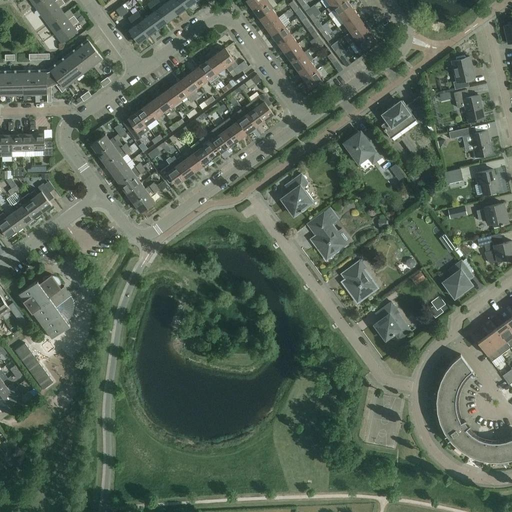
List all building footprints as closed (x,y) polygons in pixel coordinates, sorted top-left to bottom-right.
[(56,0),(55,1),(53,0),(43,0),(35,7),(42,16),(63,0),(62,0),(56,0)] [(63,0),(42,16),(48,25),(64,14),(60,8),(69,0),(63,0),(63,1),(63,0)] [(124,0),(114,7),(118,14),(129,8),(124,0)] [(159,0),(153,0),(153,1),(168,22),(178,15),(168,2),(162,6),(159,2),(160,1),(159,0)] [(170,0),(168,2),(178,15),(187,8),(181,0),(170,0)] [(253,9),(266,0),(265,0),(246,0),(253,9)] [(266,0),(253,9),(259,18),(272,9),(266,0)] [(346,0),(338,0),(331,6),(327,9),(330,12),(334,9),(337,14),(350,5),(346,0)] [(151,8),(154,12),(149,16),(158,29),(168,22),(153,1),(148,4),(151,8)] [(350,5),(337,14),(344,23),(357,14),(350,5)] [(272,9),(259,18),(266,27),(278,17),(272,9)] [(64,14),(48,25),(55,34),(76,19),(81,15),(78,11),(73,14),(74,16),(68,20),(64,14)] [(138,11),(133,15),(149,36),(158,29),(149,16),(143,20),(140,16),(141,15),(138,11)] [(363,22),(357,14),(344,23),(350,32),(363,22)] [(132,22),(135,26),(129,30),(139,43),(149,36),(133,15),(128,18),(131,22),(132,22)] [(278,17),(266,27),(272,35),(285,26),(278,17)] [(316,17),(312,20),(318,28),(322,25),(316,17)] [(76,19),(55,34),(62,44),(78,32),(73,26),(78,22),(76,19)] [(363,22),(350,32),(357,41),(370,31),(367,28),(369,27),(365,21),(363,22)] [(432,21),(431,28),(439,30),(441,23),(432,21)] [(309,22),(305,25),(311,34),(315,31),(312,26),(309,22)] [(322,25),(318,28),(322,34),(324,37),(329,34),(322,25)] [(291,35),(285,26),(272,35),(278,44),(291,35)] [(370,31),(357,41),(353,43),(359,53),(363,50),(376,40),(370,31)] [(291,35),(278,44),(285,53),(298,44),(291,35)] [(0,95),(48,94),(48,91),(48,87),(52,85),(55,83),(59,82),(63,85),(65,88),(102,58),(89,41),(51,71),(51,72),(47,73),(47,72),(0,73),(0,95)] [(338,41),(331,46),(337,55),(341,52),(344,50),(338,41)] [(298,44),(285,53),(291,62),(304,52),(298,44)] [(225,47),(216,54),(226,67),(229,72),(234,69),(230,64),(235,60),(225,47)] [(307,50),(304,52),(291,62),(298,70),(310,61),(313,59),(307,50)] [(226,67),(216,54),(207,61),(217,74),(226,67)] [(455,76),(456,81),(453,82),(455,89),(469,86),(468,79),(473,78),(471,70),(473,69),(470,57),(465,58),(465,55),(456,57),(458,67),(453,69),(454,76),(455,76)] [(217,74),(207,61),(198,67),(208,80),(211,84),(220,78),(217,74)] [(317,70),(310,61),(298,70),(304,79),(317,70)] [(208,80),(198,67),(190,73),(199,86),(208,80)] [(317,70),(304,79),(311,88),(324,79),(317,70)] [(237,83),(241,80),(247,77),(242,71),(233,78),(237,83)] [(199,86),(190,73),(181,80),(195,99),(199,96),(195,90),(199,86)] [(195,99),(181,80),(172,86),(182,99),(186,96),(191,103),(195,99)] [(182,99),(172,86),(163,93),(173,106),(182,99)] [(457,107),(465,106),(469,121),(484,118),(479,95),(469,97),(467,89),(454,92),(457,107)] [(163,93),(154,99),(164,112),(169,108),(172,112),(175,109),(173,106),(163,93)] [(274,114),(268,106),(271,103),(264,94),(262,94),(251,102),(265,121),(274,114)] [(425,118),(425,119),(420,96),(419,96),(407,105),(403,100),(381,116),(386,122),(381,125),(391,139),(400,131),(398,128),(414,116),(419,123),(425,118)] [(154,99),(146,106),(155,119),(164,112),(154,99)] [(265,121),(251,102),(242,109),(256,127),(265,121)] [(146,106),(137,112),(147,125),(155,119),(146,106)] [(242,109),(233,115),(238,121),(247,134),(256,127),(242,109)] [(147,125),(137,112),(128,119),(134,127),(129,131),(137,141),(142,137),(141,136),(150,129),(147,125)] [(233,115),(225,121),(238,140),(247,134),(238,121),(233,115)] [(238,140),(225,121),(216,128),(220,133),(230,146),(238,140)] [(449,132),(451,139),(465,135),(464,128),(449,132)] [(492,153),(487,130),(471,134),(474,151),(472,151),(474,159),(482,157),(482,155),(492,153)] [(387,152),(371,131),(364,136),(361,131),(344,143),(353,154),(351,156),(357,163),(358,162),(359,162),(368,156),(373,162),(387,152)] [(230,146),(220,133),(211,140),(221,153),(230,146)] [(12,156),(12,150),(12,134),(1,135),(1,151),(1,157),(12,156)] [(23,150),(22,134),(12,134),(12,150),(23,150)] [(34,150),(33,134),(22,134),(23,150),(34,150)] [(44,134),(33,134),(34,150),(44,149),(45,156),(53,155),(52,138),(44,138),(44,134)] [(98,155),(113,144),(121,138),(118,134),(110,140),(105,134),(91,145),(98,155)] [(221,153),(211,140),(202,146),(212,159),(221,153)] [(113,144),(98,155),(105,164),(128,147),(125,143),(117,150),(113,144)] [(212,159),(202,146),(200,143),(191,149),(194,153),(203,166),(212,159)] [(131,151),(128,147),(105,164),(112,174),(127,163),(122,157),(131,151)] [(194,153),(185,159),(195,172),(203,166),(194,153)] [(195,172),(185,159),(182,155),(177,160),(174,156),(171,159),(176,166),(186,178),(195,172)] [(169,183),(173,180),(177,185),(186,178),(176,166),(171,159),(170,157),(166,160),(169,165),(161,171),(169,183)] [(131,169),(127,163),(112,174),(119,183),(142,167),(140,163),(131,169)] [(142,167),(119,183),(127,193),(141,183),(137,177),(145,170),(142,167)] [(463,180),(461,168),(445,172),(447,184),(463,180)] [(501,190),(498,179),(496,179),(493,169),(476,173),(479,184),(481,183),(483,194),(501,190)] [(286,185),(291,192),(282,199),(286,204),(288,203),(290,206),(289,207),(295,216),(302,211),(303,212),(307,209),(305,206),(312,201),(301,187),(308,183),(302,174),(286,185)] [(9,179),(6,179),(12,188),(16,185),(12,179),(11,178),(9,179)] [(141,183),(127,193),(134,203),(157,186),(154,182),(145,188),(141,183)] [(41,192),(37,195),(34,190),(30,193),(43,212),(52,205),(49,201),(54,198),(43,183),(38,187),(41,192)] [(159,190),(157,186),(134,203),(141,213),(155,202),(151,196),(159,190)] [(43,212),(30,193),(29,193),(20,199),(34,218),(43,212)] [(34,218),(20,199),(12,205),(16,211),(26,225),(34,218)] [(503,224),(503,223),(508,222),(505,209),(503,209),(501,203),(485,207),(485,209),(477,210),(479,220),(487,218),(488,224),(493,223),(494,227),(502,226),(501,224),(503,224)] [(346,244),(331,224),(338,219),(330,208),(308,224),(317,235),(314,237),(319,244),(317,245),(323,254),(324,254),(330,254),(331,255),(346,244)] [(455,209),(448,210),(450,218),(457,216),(455,209)] [(26,225),(16,211),(7,217),(17,231),(26,225)] [(17,231),(7,217),(0,222),(0,230),(2,230),(8,238),(17,231)] [(446,233),(440,237),(443,242),(449,238),(446,233)] [(491,265),(497,261),(498,264),(497,264),(498,265),(507,258),(511,257),(511,255),(511,254),(511,243),(511,241),(503,243),(501,233),(477,238),(479,246),(485,245),(486,252),(485,252),(487,258),(491,265)] [(464,252),(469,249),(463,241),(458,244),(464,252)] [(366,267),(361,260),(343,274),(347,279),(345,281),(349,286),(347,287),(358,302),(377,287),(369,276),(367,278),(362,271),(366,267)] [(453,293),(455,296),(471,284),(465,276),(470,272),(461,261),(453,267),(457,273),(444,282),(449,288),(447,289),(451,295),(453,293)] [(43,325),(52,337),(51,338),(52,338),(70,325),(65,318),(68,316),(70,313),(71,310),(71,306),(71,303),(70,300),(69,297),(71,295),(69,296),(67,292),(68,291),(64,286),(62,288),(61,287),(61,286),(61,284),(61,283),(61,282),(60,281),(59,279),(58,278),(57,277),(54,276),(53,275),(51,274),(49,276),(43,278),(43,280),(40,283),(38,280),(19,294),(20,294),(25,300),(23,301),(32,313),(33,313),(34,313),(43,325),(42,325),(43,326),(43,325)] [(438,293),(430,299),(437,309),(445,302),(438,293)] [(0,315),(1,317),(10,309),(0,294),(0,315)] [(13,302),(8,306),(10,309),(16,317),(21,313),(13,302)] [(400,317),(397,314),(399,312),(391,302),(378,312),(383,318),(374,324),(386,340),(392,335),(394,334),(394,333),(395,333),(399,338),(410,330),(409,329),(408,330),(404,326),(406,325),(400,317)] [(511,330),(506,321),(496,328),(511,347),(511,346),(511,330)] [(496,328),(488,334),(487,335),(501,354),(511,347),(496,328)] [(487,335),(478,341),(478,342),(492,361),(501,354),(487,335)] [(15,350),(43,389),(53,382),(25,342),(15,350)] [(460,445),(464,447),(463,451),(469,455),(475,457),(477,454),(482,456),(482,459),(489,461),(496,461),(497,457),(502,457),(504,460),(511,459),(511,458),(511,433),(511,435),(511,436),(511,437),(506,440),(498,442),(491,441),(484,440),(477,437),(471,434),(466,429),(466,428),(465,428),(461,422),(458,415),(456,408),(455,401),(456,394),(458,387),(462,380),(466,375),(469,377),(474,373),(474,372),(461,354),(455,359),(457,363),(455,364),(453,366),(450,364),(446,370),(442,376),(442,377),(445,379),(443,383),(440,383),(437,390),(437,397),(440,398),(440,403),(437,404),(436,404),(437,411),(439,418),(442,418),(444,423),(441,425),(444,432),(446,434),(446,435),(447,435),(449,438),(449,439),(450,439),(452,442),(457,447),(457,446),(460,445)] [(19,370),(15,365),(10,369),(14,374),(19,370)] [(22,375),(19,370),(14,374),(17,379),(22,375)] [(7,387),(3,382),(0,383),(0,398),(15,387),(12,383),(7,387)] [(15,387),(0,398),(0,407),(3,411),(20,398),(22,397),(15,387)] [(22,397),(20,398),(24,403),(33,396),(30,391),(22,397)] [(14,449),(7,439),(2,443),(9,452),(14,449)]
